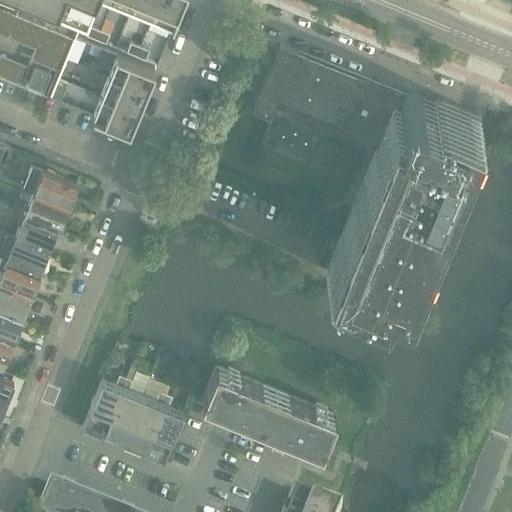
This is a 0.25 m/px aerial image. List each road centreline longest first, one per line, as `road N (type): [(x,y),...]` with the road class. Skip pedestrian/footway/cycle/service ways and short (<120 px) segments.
road 1 (residential): [(43,417),(141,175)]
road 2 (residential): [(263,511),(288,450),(221,422),(196,482)]
road 3 (residential): [(141,175),(209,0)]
road 4 (residential): [(43,417),(196,482)]
road 5 (residential): [(141,175),(0,112)]
road 6 (tertiary): [(511,58),(368,0)]
road 7 (residential): [(26,459),(154,511)]
